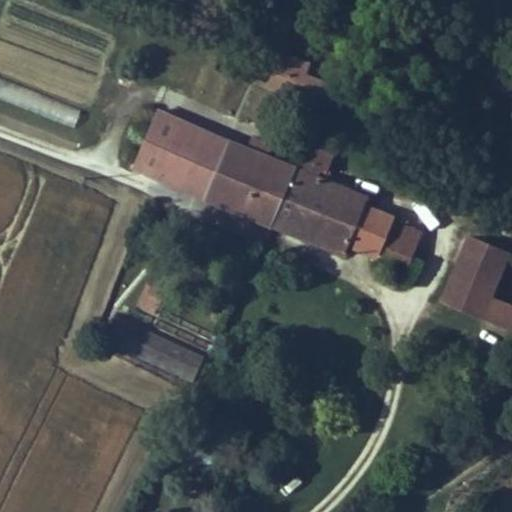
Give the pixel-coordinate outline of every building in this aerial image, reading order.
[(274,37),(262,68),(300,83),(312,52),(274,37)] [(126,157),(149,167),(264,214),(289,158),(259,146),(237,137),(220,130),(219,133),(171,113),(148,103),(126,157)] [(244,122),(237,137),(259,146),(265,131),(244,122)] [(362,188),(289,158),(264,214),(339,245),(362,188)] [(452,304),(482,235),(446,219),(415,287),(452,304)] [(400,227),(384,221),(377,240),(393,246),(400,227)] [(139,265),(133,280),(148,286),(154,272),(139,265)] [(101,295),(90,320),(181,362),(192,336),(101,295)]
